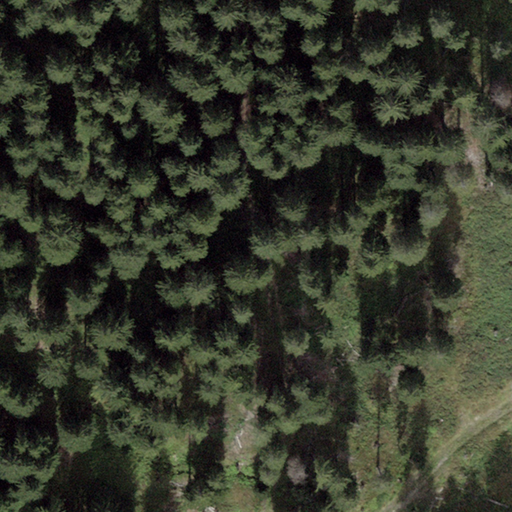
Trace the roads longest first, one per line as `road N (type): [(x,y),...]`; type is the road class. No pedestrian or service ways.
road 1 (track): [(265,511),(279,311),(232,63),(236,0)]
road 2 (track): [(511,406),(463,434),(392,511)]
